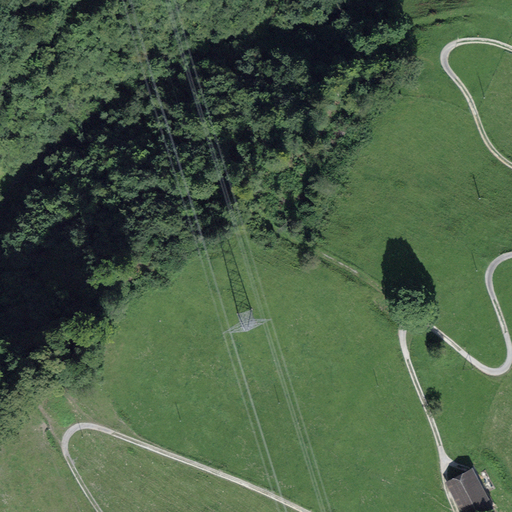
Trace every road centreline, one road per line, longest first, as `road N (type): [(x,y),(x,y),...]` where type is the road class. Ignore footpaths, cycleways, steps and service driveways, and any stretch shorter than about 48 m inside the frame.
road 1 (track): [(456,511),(402,327),(420,321),(481,367),(501,371),(509,350),(489,273),(511,255)]
road 2 (track): [(67,457),(70,432),(94,427),(305,511)]
road 3 (track): [(511,166),(487,141),(444,58),(467,41),(511,49)]
road 4 (track): [(89,0),(45,30),(0,94)]
